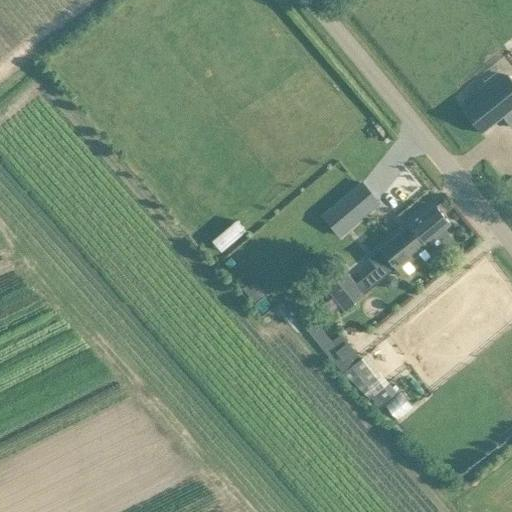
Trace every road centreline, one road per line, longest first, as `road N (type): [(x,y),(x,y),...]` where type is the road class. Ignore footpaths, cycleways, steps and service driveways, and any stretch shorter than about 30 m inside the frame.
road 1 (unclassified): [(511,241),(302,0)]
road 2 (unknown): [(0,86),(113,0)]
